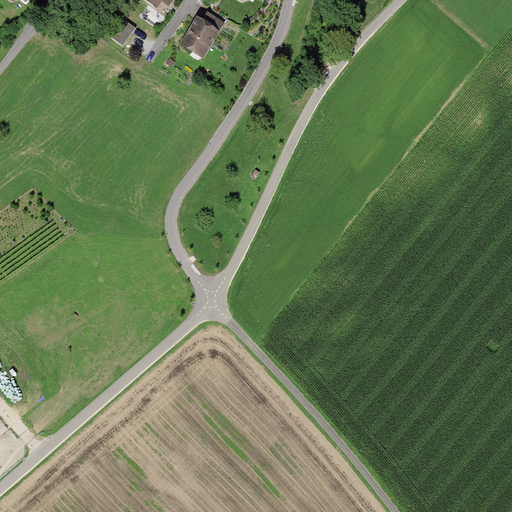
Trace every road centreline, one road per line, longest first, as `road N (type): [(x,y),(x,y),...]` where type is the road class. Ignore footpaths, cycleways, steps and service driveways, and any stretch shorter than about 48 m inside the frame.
road 1 (residential): [(209,303),(296,127),(331,72),(397,0)]
road 2 (residential): [(209,303),(173,244),(173,198),(261,70),(288,0)]
road 3 (residential): [(0,487),(209,303)]
road 4 (residential): [(209,303),(394,511)]
